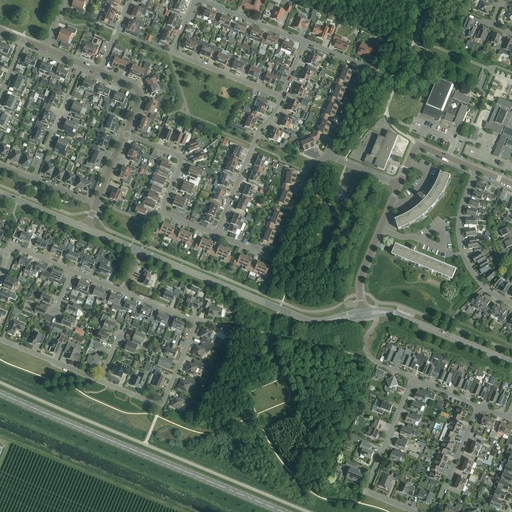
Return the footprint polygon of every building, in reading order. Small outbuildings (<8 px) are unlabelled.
[(142,5),(141,7),(147,10),(150,3),(143,0),(137,0),(136,3),(142,5)] [(244,8),(257,13),(262,0),(243,0),(242,3),(246,4),(244,8)] [(487,0),(486,0),(479,0),(482,1),(478,11),(487,14),(491,5),(486,3),(487,0)] [(87,5),(73,1),(71,7),(76,9),(75,12),(83,14),(84,10),(86,12),(87,5)] [(114,7),(111,6),(105,4),(103,9),(106,10),(104,13),(114,17),(116,11),(112,10),(114,7)] [(183,8),(173,4),(170,11),(178,15),(179,12),(181,13),(183,8)] [(144,16),(147,10),(141,7),(140,9),(135,7),(133,11),(141,15),(144,16)] [(277,8),(272,19),(279,22),(284,11),(277,8)] [(203,16),(208,19),(211,11),(206,9),(204,12),(202,11),(199,16),(202,18),(203,16)] [(135,20),(141,23),(143,19),(140,17),(141,15),(133,11),(131,16),(136,18),(135,20)] [(170,18),(169,20),(176,23),(179,18),(177,18),(178,15),(170,11),(167,17),(170,18)] [(211,11),(208,19),(210,20),(211,25),(214,26),(217,17),(215,16),(216,13),(211,11)] [(104,13),(103,16),(101,15),(98,21),(106,24),(108,21),(111,22),(114,17),(104,13)] [(220,18),(217,17),(214,26),(217,27),(221,24),(223,25),(226,18),(221,15),(220,18)] [(297,18),(293,28),(300,30),(301,28),(306,30),(309,24),(304,22),(304,21),(306,17),(299,15),(297,18)] [(226,18),(223,25),(222,27),(230,31),(234,21),(226,18)] [(467,37),(472,39),(477,26),(472,24),(474,21),(467,18),(463,28),(470,30),(467,37)] [(127,25),(139,30),(140,28),(141,28),(143,27),(144,24),(141,23),(135,20),(134,22),(129,20),(127,25)] [(166,22),(164,27),(172,31),(173,28),(174,29),(176,23),(169,20),(168,23),(166,22)] [(239,31),(242,24),(234,21),(230,31),(238,34),(239,32),(239,31)] [(250,27),(242,24),(239,31),(239,32),(241,32),(240,35),(246,37),(247,34),(250,27)] [(315,27),(312,33),(318,35),(317,37),(325,41),(328,34),(331,36),(335,28),(326,24),(325,28),(321,26),(320,29),(315,27)] [(138,33),(139,30),(127,25),(125,30),(126,30),(124,34),(138,39),(140,35),(139,34),(138,33)] [(59,34),(69,39),(71,34),(74,34),(76,30),(68,26),(66,30),(61,28),(59,34)] [(164,32),(163,36),(170,39),(172,34),(170,33),(172,31),(164,27),(162,31),(164,32)] [(247,34),(246,37),(245,37),(253,41),(254,38),(257,31),(250,27),(247,34)] [(486,29),(481,27),(479,31),(476,38),(484,42),(487,34),(484,33),(486,29)] [(261,44),(264,37),(261,36),(263,33),(257,31),(254,38),(258,39),(258,42),(261,44)] [(499,50),(501,43),(499,42),(501,37),(492,33),(491,36),(493,37),(491,42),(494,44),(493,47),(499,50)] [(67,43),(69,39),(59,34),(56,40),(61,43),(60,46),(68,50),(70,45),(67,43)] [(184,47),(183,48),(188,50),(193,39),(190,38),(189,39),(187,38),(189,35),(186,34),(183,39),(186,40),(184,47)] [(335,34),(333,40),(336,42),(334,46),(345,51),(348,44),(340,40),(342,37),(335,34)] [(267,38),(264,37),(261,44),(266,46),(267,43),(270,44),(273,37),(268,35),(267,38)] [(92,36),(89,41),(97,45),(99,40),(92,36)] [(168,44),(170,39),(163,36),(161,41),(160,41),(158,44),(164,46),(165,43),(168,44)] [(278,39),(273,37),(270,44),(272,45),(272,47),(277,50),(280,43),(277,42),(278,39)] [(193,39),(188,50),(193,53),(193,52),(196,46),(199,47),(201,41),(198,40),(198,41),(193,39)] [(500,51),(498,55),(500,56),(504,54),(508,56),(510,52),(511,46),(511,42),(507,40),(505,44),(505,45),(502,44),(500,51)] [(86,55),(91,43),(88,43),(84,41),(80,49),(83,50),(81,53),(86,55)] [(201,41),(199,47),(202,48),(199,55),(204,57),(207,49),(209,45),(201,41)] [(283,41),(280,49),(285,51),(289,43),(283,41)] [(91,43),(86,55),(91,57),(93,54),(95,55),(98,47),(95,46),(91,43)] [(289,43),(285,51),(290,53),(290,54),(293,55),(295,50),(293,48),(294,46),(289,43)] [(361,44),(357,54),(362,56),(363,54),(371,57),(375,47),(370,45),(369,47),(361,44)] [(207,49),(204,57),(209,59),(212,52),(215,54),(217,48),(214,47),(209,45),(207,49)] [(10,48),(5,46),(1,56),(9,59),(13,50),(10,49),(10,48)] [(217,48),(215,54),(218,55),(215,62),(220,64),(224,56),(221,54),(221,53),(223,50),(217,48)] [(224,56),(220,64),(225,66),(228,59),(231,60),(233,55),(228,53),(226,57),(224,56)] [(309,53),(307,58),(316,62),(318,57),(321,58),(322,55),(317,53),(316,56),(309,53)] [(117,69),(121,61),(117,59),(118,56),(113,54),(111,59),(114,60),(111,66),(117,69)] [(233,55),(231,60),(234,62),(231,68),(236,70),(240,62),(237,61),(237,59),(238,57),(233,55)] [(29,65),(32,58),(27,56),(25,59),(23,57),(20,63),(23,64),(24,63),(29,65)] [(37,60),(32,58),(29,65),(34,67),(37,60)] [(240,62),(236,70),(241,73),(241,72),(244,66),(247,67),(249,61),(244,59),(241,58),(240,62)] [(307,58),(305,63),(308,65),(314,67),(315,64),(318,65),(319,63),(316,62),(307,58)] [(126,65),(129,66),(131,61),(126,59),(124,62),(121,61),(117,69),(123,71),(126,65)] [(129,74),(135,76),(138,68),(135,67),(136,63),(131,61),(129,66),(132,68),(129,74)] [(249,61),(247,67),(250,68),(247,75),(252,77),(256,69),(257,66),(254,65),(255,63),(249,61)] [(44,72),(47,64),(42,62),(38,72),(43,75),(44,72)] [(138,68),(135,76),(141,79),(145,78),(150,64),(145,62),(142,70),(138,68)] [(52,66),(47,64),(44,72),(48,73),(48,75),(51,77),(54,71),(51,70),(52,66)] [(341,74),(350,78),(352,72),(349,71),(350,71),(348,71),(347,70),(348,67),(342,65),(340,70),(342,71),(341,74)] [(256,69),(252,77),(257,79),(260,72),(263,74),(265,68),(262,67),(260,66),(260,67),(257,66),(256,69)] [(55,68),(54,71),(51,77),(55,78),(54,79),(59,81),(60,78),(63,71),(58,69),(57,69),(55,68)] [(303,68),(301,74),(310,77),(312,72),(306,70),(303,68)] [(63,71),(60,78),(65,80),(64,81),(67,82),(70,77),(67,76),(68,73),(63,71)] [(272,76),(268,84),(273,86),(274,84),(276,80),(280,81),(283,74),(276,71),(274,77),(272,76)] [(266,75),(263,82),(268,84),(272,76),(269,75),(270,73),(267,72),(267,73),(266,75)] [(146,82),(149,88),(157,85),(155,81),(159,80),(157,74),(151,76),(152,79),(146,82)] [(301,74),(299,79),(308,83),(308,82),(310,77),(301,74)] [(335,82),(341,85),(342,82),(344,82),(345,83),(348,84),(350,78),(341,74),(340,77),(338,77),(335,82)] [(15,77),(13,83),(25,88),(27,84),(26,83),(28,79),(18,75),(17,78),(15,77)] [(430,83),(423,98),(422,100),(427,102),(425,105),(426,105),(422,114),(439,121),(440,117),(444,119),(455,93),(455,92),(451,91),(453,86),(436,78),(434,84),(430,83)] [(86,89),(90,82),(84,80),(83,83),(80,81),(78,87),(80,88),(80,89),(83,90),(84,88),(86,89)] [(85,92),(93,95),(95,89),(93,88),(95,84),(90,82),(86,89),(85,92)] [(333,88),(335,88),(334,92),(343,95),(345,90),(342,88),(341,88),(340,87),(341,85),(335,82),(333,88)] [(25,88),(13,83),(11,88),(14,89),(13,92),(21,96),(23,92),(24,92),(25,88)] [(297,84),(294,89),(303,93),(306,88),(297,84)] [(157,85),(149,88),(151,94),(157,91),(158,94),(164,92),(162,87),(158,88),(157,85)] [(100,95),(102,96),(105,88),(100,86),(98,91),(95,89),(93,95),(92,97),(98,99),(100,95)] [(47,97),(50,99),(58,102),(61,96),(54,94),(56,91),(50,88),(47,97)] [(105,101),(108,103),(112,93),(110,92),(110,90),(105,88),(102,96),(105,97),(104,99),(105,101)] [(303,93),(294,89),(292,95),(301,98),(303,93)] [(343,95),(334,92),(333,95),(330,94),(328,99),(334,102),(335,99),(336,99),(336,100),(337,100),(338,100),(340,101),(343,95)] [(112,93),(108,103),(111,104),(112,103),(114,104),(115,101),(118,102),(121,95),(116,93),(115,94),(112,93)] [(452,122),(461,125),(468,108),(467,107),(470,98),(463,95),(462,96),(455,93),(444,119),(444,120),(451,123),(452,122)] [(8,96),(5,101),(18,106),(20,102),(19,102),(20,98),(12,94),(11,97),(8,96)] [(121,95),(118,102),(120,103),(119,107),(124,110),(127,101),(127,99),(125,98),(126,97),(121,95)] [(257,97),(256,101),(259,102),(257,107),(265,111),(267,106),(266,105),(261,103),(263,100),(257,97)] [(484,128),(493,132),(500,135),(502,129),(504,130),(505,128),(506,128),(511,113),(511,111),(511,110),(510,109),(511,105),(511,103),(499,98),(496,104),(497,105),(495,110),(492,116),(493,116),(489,124),(486,122),(484,128)] [(43,106),(48,108),(49,106),(56,108),(58,102),(50,99),(48,102),(45,101),(43,106)] [(147,105),(155,109),(156,105),(160,107),(162,101),(157,99),(155,102),(149,99),(147,105)] [(334,102),(328,99),(326,105),(328,106),(327,109),(336,113),(338,107),(335,106),(334,105),(333,105),(334,102)] [(290,100),(288,105),(297,109),(299,103),(290,100)] [(3,107),(9,109),(8,112),(14,114),(15,110),(16,111),(18,106),(5,101),(3,107)] [(72,107),(81,111),(82,108),(85,109),(87,104),(80,101),(79,104),(74,102),(72,107)] [(412,115),(414,106),(407,104),(406,107),(404,107),(404,105),(400,104),(398,110),(399,110),(397,117),(404,119),(405,113),(412,115)] [(149,117),(155,119),(157,114),(153,112),(155,109),(147,105),(144,111),(150,114),(149,117)] [(297,109),(288,105),(286,110),(297,115),(299,109),(297,109)] [(47,111),(48,108),(43,106),(41,112),(44,113),(43,117),(51,120),(53,114),(47,111)] [(80,114),(81,111),(72,107),(70,112),(75,114),(74,117),(80,120),(82,115),(80,114)] [(252,115),(257,117),(258,117),(257,117),(258,114),(262,116),(265,111),(257,107),(255,107),(252,115)] [(336,113),(327,109),(325,112),(323,111),(321,117),(327,119),(328,116),(329,117),(330,117),(333,118),(336,113)] [(107,122),(115,126),(117,120),(111,117),(113,114),(107,112),(105,117),(108,119),(107,122)] [(0,114),(0,120),(10,125),(11,120),(13,116),(4,113),(3,116),(0,114)] [(246,115),(244,121),(246,122),(254,125),(255,122),(256,120),(253,118),(254,116),(257,117),(252,115),(248,113),(247,116),(246,115)] [(284,115),(282,120),(290,124),(293,119),(295,120),(296,117),(293,116),(292,118),(284,115)] [(38,119),(36,124),(41,126),(42,123),(48,126),(51,120),(43,117),(41,120),(38,119)] [(139,123),(148,127),(149,123),(152,124),(155,119),(149,117),(148,120),(142,117),(139,123)] [(321,123),(319,126),(328,130),(331,124),(328,123),(327,122),(327,123),(326,122),(327,119),(321,117),(319,122),(321,123)] [(8,129),(10,125),(0,120),(0,130),(6,133),(8,129)] [(64,126),(73,129),(75,126),(77,127),(79,122),(73,120),(72,123),(66,120),(64,126)] [(290,124),(282,120),(279,126),(287,129),(286,131),(289,132),(293,134),(294,131),(288,129),(290,124)] [(100,130),(105,132),(106,129),(113,132),(115,126),(107,122),(105,126),(102,125),(100,130)] [(246,122),(244,127),(252,130),(254,125),(246,122)] [(146,130),(148,127),(139,123),(137,129),(136,132),(147,137),(149,132),(146,130)] [(41,126),(36,124),(33,129),(37,131),(35,134),(43,138),(46,132),(40,129),(41,126)] [(72,132),(73,129),(64,126),(62,131),(67,133),(66,136),(73,138),(75,134),(72,132)] [(168,128),(165,126),(162,135),(164,136),(163,140),(168,142),(172,132),(167,130),(168,128)] [(314,134),(318,139),(321,134),(322,134),(323,135),(326,136),(328,130),(319,126),(318,129),(316,128),(314,134)] [(270,134),(278,137),(279,137),(281,138),(283,133),(288,135),(289,132),(286,131),(282,129),(281,132),(272,128),(270,134)] [(502,129),(500,135),(501,135),(501,136),(493,156),(499,158),(500,155),(502,156),(508,159),(508,158),(511,159),(510,160),(511,161),(511,130),(509,129),(506,128),(505,128),(504,130),(502,129)] [(98,135),(97,139),(108,144),(110,138),(104,135),(105,132),(100,130),(98,135)] [(179,145),(183,135),(178,133),(179,131),(176,130),(174,136),(176,137),(174,143),(179,145)] [(386,171),(389,164),(387,163),(398,136),(388,132),(385,139),(378,136),(370,156),(367,155),(364,163),(374,167),(374,166),(386,171)] [(43,138),(35,134),(34,138),(30,137),(28,142),(34,144),(35,141),(41,144),(43,138)] [(183,135),(179,145),(184,147),(186,141),(189,142),(191,136),(186,134),(186,136),(183,135)] [(267,139),(276,143),(278,137),(270,134),(267,139)] [(313,142),(318,139),(314,134),(308,137),(309,139),(306,140),(309,149),(315,147),(314,144),(314,143),(313,143),(313,142)] [(57,144),(66,148),(67,145),(70,146),(72,141),(65,138),(64,141),(59,139),(57,144)] [(90,147),(93,148),(98,150),(99,147),(105,150),(108,144),(97,139),(95,143),(95,142),(94,145),(91,144),(90,147)] [(197,153),(200,152),(203,151),(202,148),(200,143),(199,139),(189,143),(190,146),(187,148),(189,153),(196,150),(197,153)] [(288,142),(285,140),(283,145),(283,144),(281,143),(279,147),(285,149),(288,142)] [(304,152),(309,149),(306,140),(302,142),(302,140),(296,142),(298,148),(301,146),(302,148),(302,149),(304,152)] [(6,145),(1,143),(0,145),(0,150),(1,151),(0,153),(0,156),(5,158),(9,149),(5,148),(6,145)] [(131,146),(129,151),(137,155),(140,149),(143,151),(144,148),(133,143),(132,146),(131,146)] [(64,151),(66,148),(57,144),(54,149),(55,149),(54,152),(65,157),(67,152),(64,151)] [(243,150),(235,146),(234,149),(232,148),(231,150),(241,155),(243,150)] [(11,161),(17,163),(21,154),(17,152),(18,150),(13,148),(10,154),(13,156),(11,161)] [(92,158),(100,161),(103,155),(97,153),(98,150),(93,148),(90,153),(94,154),(92,158)] [(22,159),(24,160),(22,165),(29,168),(32,159),(28,157),(29,154),(28,154),(29,152),(25,150),(22,159)] [(228,158),(238,162),(241,155),(231,150),(228,158)] [(135,160),(137,155),(129,151),(127,156),(130,158),(129,161),(137,164),(139,161),(135,160)] [(204,153),(203,151),(200,152),(197,153),(194,154),(195,157),(191,158),(193,163),(203,160),(201,155),(204,153)] [(256,161),(264,164),(265,161),(267,162),(269,157),(260,154),(259,156),(258,156),(256,161)] [(98,167),(100,161),(92,158),(91,162),(87,160),(85,166),(90,168),(92,165),(98,167)] [(162,162),(160,167),(159,167),(163,169),(169,171),(171,166),(168,164),(169,162),(160,158),(159,161),(162,162)] [(226,162),(228,163),(227,166),(235,169),(238,162),(228,158),(226,162)] [(46,161),(43,168),(46,169),(44,174),(50,177),(54,168),(50,166),(51,163),(46,161)] [(263,167),(264,164),(256,161),(254,166),(256,167),(255,169),(263,172),(265,168),(263,167)] [(235,169),(227,166),(225,165),(222,172),(231,176),(232,174),(233,174),(235,169)] [(54,173),(56,174),(54,179),(61,181),(64,172),(60,170),(61,168),(56,166),(54,173)] [(162,171),(163,169),(159,167),(160,167),(157,166),(156,169),(158,170),(156,175),(160,176),(166,179),(168,174),(162,171)] [(188,171),(198,175),(200,170),(204,172),(205,169),(197,166),(196,169),(190,166),(188,171)] [(128,169),(122,167),(120,172),(129,176),(131,171),(134,172),(135,169),(130,167),(128,169)] [(258,179),(259,176),(261,176),(263,172),(255,169),(254,171),(252,170),(250,175),(258,179)] [(286,175),(286,178),(295,180),(296,174),(293,173),(292,173),(290,173),(291,170),(285,169),(284,175),(286,175)] [(65,183),(71,186),(75,176),(68,174),(69,172),(66,171),(64,177),(67,178),(65,183)] [(189,180),(199,184),(201,179),(197,178),(198,175),(188,171),(186,176),(191,178),(189,180)] [(127,181),(129,176),(120,172),(118,178),(124,180),(123,183),(129,185),(130,182),(127,181)] [(425,200),(423,202),(418,207),(413,211),(407,214),(401,217),(395,220),(398,230),(400,229),(402,229),(404,228),(408,226),(410,225),(411,224),(414,222),(417,221),(419,219),(421,218),(423,216),(426,214),(428,212),(429,211),(430,210),(431,209),(432,208),(434,206),(436,203),(438,201),(439,200),(440,199),(441,197),(442,196),(443,193),(444,192),(445,190),(445,189),(446,188),(447,185),(448,183),(449,182),(450,179),(450,176),(440,173),(438,180),(435,186),(432,192),(428,197),(426,198),(423,195),(422,195),(422,194),(421,194),(420,194),(419,195),(418,195),(417,196),(420,198),(421,197),(425,200)] [(75,187),(81,190),(85,181),(81,179),(82,176),(77,174),(74,181),(77,182),(75,187)] [(156,175),(154,174),(152,176),(155,178),(153,182),(153,183),(163,187),(165,182),(159,179),(160,176),(156,175)] [(223,175),(221,180),(229,184),(231,179),(223,175)] [(258,179),(250,175),(248,180),(249,181),(248,183),(258,187),(259,184),(256,183),(258,179)] [(216,178),(213,186),(221,189),(222,186),(227,188),(229,184),(221,180),(216,178)] [(282,187),(288,189),(289,185),(290,185),(290,186),(291,186),(291,185),(294,186),(295,180),(286,178),(285,182),(283,181),(282,187)] [(89,182),(85,181),(81,190),(87,192),(89,187),(92,189),(95,182),(90,180),(89,182)] [(184,181),(182,186),(192,190),(194,186),(197,187),(199,184),(189,180),(188,183),(184,181)] [(153,183),(153,182),(150,181),(149,184),(152,185),(150,190),(154,192),(160,194),(162,189),(152,185),(153,183)] [(490,186),(487,185),(486,186),(478,183),(475,189),(487,194),(489,190),(488,190),(490,186)] [(246,185),(244,190),(252,193),(254,188),(246,185)] [(186,194),(185,196),(192,199),(194,194),(191,193),(192,190),(182,186),(180,191),(186,194)] [(280,197),(289,201),(292,195),(289,194),(289,193),(288,193),(287,193),(288,189),(282,187),(280,193),(282,194),(280,197)] [(111,194),(120,197),(122,192),(125,193),(127,190),(121,188),(120,191),(114,188),(111,194)] [(153,195),(154,192),(150,190),(147,189),(146,192),(149,193),(147,198),(153,201),(156,202),(159,197),(153,195)] [(217,190),(215,195),(223,198),(225,193),(217,190)] [(243,198),(250,201),(252,202),(253,199),(250,198),(252,193),(244,190),(242,195),(244,196),(243,198)] [(474,191),(472,196),(482,201),(483,201),(485,196),(474,191)] [(119,200),(120,197),(111,194),(109,199),(115,201),(114,204),(120,207),(122,202),(119,200)] [(223,198),(215,195),(213,200),(221,203),(223,198)] [(176,196),(174,201),(184,205),(186,200),(191,202),(192,199),(185,196),(184,199),(176,196)] [(147,198),(144,197),(143,200),(145,201),(143,206),(144,206),(153,210),(155,205),(152,203),(153,201),(147,198)] [(287,206),(289,201),(280,197),(279,200),(277,199),(275,205),(281,207),(282,204),(283,205),(284,205),(287,206)] [(249,203),(250,201),(243,198),(243,200),(240,199),(238,204),(246,208),(246,206),(249,208),(251,204),(249,203)] [(469,205),(478,208),(481,210),(483,206),(479,204),(480,203),(471,199),(469,205)] [(184,205),(174,201),(172,205),(178,208),(177,211),(184,213),(185,211),(182,209),(184,205)] [(135,202),(134,205),(137,206),(135,211),(144,215),(147,210),(143,209),(137,206),(138,204),(135,202)] [(211,204),(209,209),(217,213),(219,208),(211,204)] [(246,208),(238,204),(236,209),(244,213),(246,208)] [(204,215),(203,215),(211,219),(212,217),(215,218),(217,213),(209,209),(206,208),(204,215)] [(272,218),(281,221),(283,216),(280,214),(279,214),(278,213),(279,210),(273,208),(271,214),(273,214),(272,218)] [(234,214),(232,219),(240,222),(241,220),(244,221),(245,218),(234,214)] [(200,220),(199,223),(201,224),(202,224),(207,226),(208,223),(212,225),(214,220),(211,219),(203,215),(201,220),(200,220)] [(478,217),(476,217),(473,216),(473,219),(466,219),(466,225),(478,225),(479,219),(478,219),(478,217)] [(268,220),(266,225),(272,228),(273,225),(275,225),(274,226),(276,226),(278,227),(281,221),(272,218),(271,221),(268,220)] [(232,219),(230,224),(233,225),(232,227),(237,229),(240,231),(243,224),(240,222),(232,219)] [(165,234),(169,225),(163,223),(162,226),(161,227),(162,227),(161,228),(158,227),(156,233),(161,235),(162,233),(165,234)] [(173,240),(175,234),(172,233),(173,231),(173,232),(174,230),(173,230),(175,228),(169,225),(165,234),(168,235),(167,238),(173,240)] [(272,228),(266,225),(264,231),(266,232),(265,235),(274,239),(276,233),(273,232),(273,231),(272,231),(271,231),(272,228)] [(229,226),(227,231),(230,233),(229,236),(235,238),(236,235),(238,236),(240,231),(237,229),(232,227),(229,226)] [(19,240),(24,242),(27,234),(19,230),(20,229),(17,228),(14,235),(20,237),(19,240)] [(506,235),(507,238),(511,235),(511,230),(509,231),(508,228),(500,231),(502,237),(506,235)] [(469,236),(469,239),(481,237),(481,233),(476,234),(475,229),(465,230),(466,237),(469,236)] [(182,241),(186,232),(180,230),(179,233),(179,234),(178,235),(175,234),(173,240),(178,242),(179,240),(182,241)] [(186,232),(182,241),(186,243),(185,245),(190,247),(193,241),(190,240),(190,239),(191,238),(192,235),(186,232)] [(30,235),(27,234),(24,242),(29,244),(33,234),(31,233),(30,235)] [(274,239),(265,235),(263,238),(261,237),(259,243),(265,245),(266,242),(267,243),(268,243),(269,243),(271,244),(274,239)] [(39,248),(43,240),(40,239),(41,237),(38,236),(34,246),(39,248)] [(46,241),(43,240),(39,248),(44,250),(47,244),(50,245),(53,238),(50,237),(48,240),(46,240),(46,241)] [(482,240),(481,237),(469,239),(470,242),(467,243),(469,249),(478,247),(477,241),(478,241),(482,240)] [(55,255),(58,247),(56,246),(56,244),(54,243),(56,240),(53,238),(50,245),(53,246),(50,253),(55,255)] [(201,249),(204,250),(207,241),(202,239),(201,242),(200,242),(200,243),(200,244),(197,243),(194,249),(200,251),(201,249)] [(207,241),(204,250),(207,251),(206,254),(211,256),(214,250),(211,249),(212,247),(212,248),(212,246),(213,243),(207,241)] [(58,247),(55,255),(60,257),(63,250),(66,251),(69,243),(65,242),(63,246),(62,246),(61,248),(58,247)] [(66,259),(71,261),(74,253),(71,252),(73,247),(72,245),(69,243),(66,252),(68,253),(66,259)] [(456,270),(455,269),(413,252),(416,248),(413,247),(412,250),(411,251),(395,245),(391,254),(452,280),(456,270)] [(214,250),(211,256),(217,258),(218,256),(221,257),(225,248),(219,246),(218,249),(217,250),(217,251),(214,250)] [(230,251),(225,248),(221,257),(224,259),(223,261),(229,263),(231,257),(228,256),(229,255),(229,254),(229,253),(230,251)] [(77,254),(74,253),(71,261),(76,263),(78,257),(81,258),(84,250),(82,249),(80,253),(77,252),(77,254)] [(478,264),(486,260),(484,257),(483,258),(480,252),(471,257),(475,263),(477,262),(478,264)] [(239,265),(242,266),(246,257),(240,255),(239,258),(238,259),(239,259),(238,260),(235,259),(233,265),(238,267),(239,265)] [(86,268),(90,260),(87,259),(88,257),(85,256),(81,266),(86,268)] [(90,260),(86,268),(92,270),(94,263),(97,264),(100,257),(97,256),(96,260),(93,259),(93,261),(90,260)] [(18,265),(23,267),(26,259),(21,257),(20,259),(17,258),(14,265),(17,266),(18,265)] [(100,257),(97,264),(100,265),(97,272),(102,274),(106,266),(107,263),(104,262),(103,263),(101,262),(103,258),(100,257)] [(246,257),(242,266),(245,267),(244,269),(250,272),(252,266),(250,265),(250,263),(250,264),(251,262),(252,259),(246,257)] [(26,259),(23,267),(25,268),(24,272),(29,275),(31,269),(32,266),(30,265),(31,261),(26,259)] [(488,263),(486,260),(478,264),(480,267),(478,268),(481,274),(484,272),(486,276),(492,270),(491,268),(490,268),(487,263),(488,263)] [(252,266),(250,272),(255,274),(256,272),(260,273),(263,264),(258,262),(256,265),(256,266),(255,267),(252,266)] [(34,270),(31,269),(29,275),(32,276),(33,273),(35,274),(36,272),(38,273),(42,265),(37,263),(34,270)] [(263,264),(260,273),(263,275),(262,277),(267,279),(270,273),(267,272),(267,271),(268,271),(268,270),(268,269),(269,267),(263,264)] [(47,267),(42,265),(38,273),(41,274),(39,279),(44,281),(47,275),(44,274),(47,267)] [(113,269),(106,266),(102,274),(107,276),(108,274),(111,275),(113,269)] [(147,286),(151,276),(149,275),(150,272),(144,269),(143,272),(144,273),(139,283),(147,286)] [(50,276),(47,275),(44,281),(47,282),(48,281),(53,283),(53,282),(58,272),(52,270),(50,276)] [(485,277),(489,282),(496,276),(492,271),(485,277)] [(63,274),(58,272),(53,282),(61,285),(64,278),(61,277),(63,274)] [(494,278),(490,283),(497,288),(503,281),(498,277),(496,280),(494,278)] [(11,282),(5,279),(3,285),(4,286),(3,287),(11,290),(13,285),(16,286),(18,281),(12,279),(11,282)] [(510,286),(508,285),(510,281),(507,280),(500,291),(506,294),(510,286)] [(80,293),(84,283),(79,281),(77,287),(75,286),(73,290),(80,293)] [(90,285),(84,283),(80,293),(88,296),(89,295),(91,289),(88,288),(90,285)] [(97,297),(100,289),(95,287),(94,290),(91,289),(89,295),(92,296),(92,295),(97,297)] [(177,298),(181,291),(176,288),(173,293),(165,290),(162,298),(172,302),(174,297),(177,298)] [(104,301),(107,295),(104,294),(105,291),(100,289),(97,297),(96,300),(104,303),(104,301)] [(39,300),(49,304),(51,298),(44,295),(45,293),(39,290),(37,295),(41,297),(39,300)] [(0,292),(0,299),(7,303),(8,299),(10,298),(15,300),(17,296),(15,295),(16,294),(10,291),(8,295),(0,292)] [(110,297),(107,295),(104,301),(107,303),(108,302),(113,304),(116,296),(111,294),(110,297)] [(477,310),(479,307),(485,298),(479,295),(477,299),(474,297),(470,303),(473,305),(472,307),(477,310)] [(119,311),(120,308),(123,301),(120,300),(121,298),(116,296),(113,304),(116,305),(114,309),(119,311)] [(188,296),(183,307),(191,310),(192,306),(194,307),(199,309),(201,303),(203,299),(196,296),(195,299),(188,296)] [(490,301),(485,298),(479,307),(484,310),(484,311),(486,313),(490,307),(488,305),(490,301)] [(124,308),(129,310),(132,302),(127,300),(126,303),(123,301),(120,308),(123,309),(124,308)] [(209,307),(210,303),(205,301),(203,307),(207,310),(209,310),(208,316),(220,318),(222,309),(209,307)] [(137,305),(132,302),(129,310),(134,312),(133,314),(136,315),(138,310),(135,308),(137,305)] [(73,304),(71,307),(68,305),(65,311),(71,313),(72,316),(75,317),(78,316),(80,313),(78,310),(81,311),(82,307),(73,304)] [(46,321),(49,315),(45,314),(47,309),(37,305),(35,311),(41,314),(39,317),(40,318),(46,321)] [(490,307),(486,313),(489,315),(490,314),(495,317),(500,308),(495,305),(493,308),(490,307)] [(139,315),(144,317),(148,309),(142,307),(141,311),(138,310),(136,315),(135,317),(138,318),(139,315)] [(500,308),(495,317),(498,319),(497,320),(499,321),(498,323),(501,325),(506,317),(503,315),(506,311),(500,308)] [(151,322),(154,315),(151,314),(153,311),(148,309),(144,317),(148,318),(147,320),(151,322)] [(154,315),(151,322),(156,324),(157,322),(160,323),(163,316),(158,313),(157,316),(154,315)] [(16,329),(22,331),(24,325),(12,320),(14,315),(12,314),(9,321),(12,322),(7,332),(13,335),(16,329)] [(104,323),(103,327),(112,331),(115,324),(107,321),(109,318),(103,315),(100,321),(104,323)] [(163,316),(160,323),(165,325),(165,326),(168,328),(170,322),(167,320),(168,318),(163,316)] [(74,325),(76,320),(70,318),(69,320),(68,320),(64,319),(63,319),(61,324),(70,328),(72,324),(74,325)] [(170,322),(168,328),(170,329),(171,328),(176,330),(179,322),(174,320),(173,323),(170,322)] [(179,322),(176,330),(181,332),(183,328),(184,324),(179,322)] [(98,335),(97,338),(106,342),(108,336),(103,334),(105,331),(98,328),(96,333),(96,334),(98,335)] [(203,342),(210,345),(211,343),(213,336),(213,335),(211,334),(212,332),(203,328),(199,337),(204,339),(203,342)] [(37,333),(34,332),(31,339),(29,343),(34,346),(36,343),(41,345),(44,336),(38,334),(38,333),(37,333)] [(145,336),(135,332),(133,339),(132,342),(140,346),(141,343),(142,343),(145,336)] [(68,338),(61,335),(58,342),(54,341),(49,352),(57,355),(62,343),(65,344),(68,338)] [(91,341),(90,345),(94,347),(93,348),(95,350),(101,352),(103,346),(91,341)] [(124,350),(134,354),(136,348),(138,349),(139,346),(128,341),(124,350)] [(166,341),(164,346),(166,347),(165,349),(165,350),(166,350),(164,354),(174,357),(177,350),(175,349),(176,346),(174,345),(166,341)] [(67,354),(66,358),(73,361),(74,359),(78,361),(80,355),(76,354),(77,351),(75,350),(77,346),(68,343),(64,351),(67,352),(67,354)] [(192,355),(201,358),(204,351),(208,353),(209,351),(210,351),(211,348),(202,344),(201,347),(196,345),(192,355)] [(386,348),(384,353),(386,354),(384,360),(390,362),(394,353),(390,351),(393,346),(388,344),(386,348)] [(394,353),(390,362),(395,364),(398,359),(400,360),(404,351),(400,349),(397,354),(394,353)] [(406,349),(402,359),(405,360),(403,365),(408,367),(412,358),(408,357),(411,351),(406,349)] [(89,355),(86,362),(90,364),(90,369),(98,368),(98,363),(101,360),(96,354),(93,357),(89,355)] [(412,358),(408,367),(414,370),(414,369),(415,366),(416,365),(418,366),(422,356),(418,354),(415,359),(412,358)] [(426,374),(429,365),(426,364),(428,358),(423,356),(419,366),(422,367),(420,372),(426,374)] [(158,365),(169,369),(173,360),(168,358),(167,360),(161,358),(158,365)] [(433,367),(429,365),(426,374),(431,377),(433,372),(436,373),(440,362),(435,360),(433,367)] [(204,365),(195,361),(194,364),(188,362),(185,372),(194,375),(197,368),(201,370),(202,368),(203,368),(204,365)] [(123,373),(127,375),(130,368),(119,363),(117,366),(114,365),(111,372),(114,374),(113,375),(121,378),(123,373)] [(443,382),(447,372),(443,371),(446,365),(441,363),(437,373),(440,374),(437,379),(443,382)] [(450,374),(447,372),(443,382),(449,384),(451,379),(453,380),(457,371),(452,369),(450,374)] [(164,382),(165,378),(160,376),(162,373),(160,373),(155,370),(154,375),(156,376),(152,385),(160,389),(160,388),(161,388),(162,386),(161,385),(163,382),(164,382)] [(377,370),(374,377),(377,378),(377,379),(378,380),(379,380),(380,380),(381,379),(382,379),(383,378),(384,377),(385,378),(387,380),(386,380),(386,381),(385,382),(384,382),(383,383),(382,385),(382,386),(385,387),(384,388),(384,389),(384,390),(385,390),(385,391),(386,392),(386,393),(387,393),(387,394),(388,394),(389,394),(390,394),(391,394),(392,394),(392,393),(393,393),(394,392),(394,391),(393,390),(394,390),(394,389),(394,388),(393,387),(394,387),(398,385),(394,377),(389,379),(388,379),(387,376),(383,375),(384,373),(377,370)] [(458,372),(454,380),(457,382),(455,387),(461,389),(464,380),(461,378),(463,374),(458,372)] [(141,380),(144,382),(147,376),(141,374),(139,377),(138,378),(134,376),(131,384),(132,385),(132,386),(138,388),(141,380)] [(464,380),(461,389),(466,391),(468,386),(471,387),(475,379),(470,377),(468,381),(464,380)] [(195,382),(188,379),(186,382),(181,380),(177,389),(187,393),(190,384),(193,385),(195,382)] [(475,379),(472,388),(474,389),(472,394),(478,396),(482,387),(478,386),(480,381),(475,379)] [(482,387),(478,396),(483,398),(486,393),(488,395),(492,386),(487,384),(485,388),(482,387)] [(493,386),(489,395),(492,396),(490,401),(495,403),(499,394),(496,393),(498,388),(493,386)] [(417,394),(415,397),(419,399),(420,399),(423,400),(422,402),(427,404),(429,398),(433,400),(435,394),(431,393),(427,391),(426,394),(424,393),(422,393),(421,392),(418,391),(417,392),(416,392),(417,394)] [(499,394),(495,403),(501,406),(503,401),(506,402),(509,393),(505,391),(503,396),(499,394)] [(170,406),(180,410),(182,403),(185,404),(187,399),(181,396),(179,399),(174,397),(170,406)] [(378,407),(375,412),(382,415),(384,410),(390,413),(392,406),(384,403),(385,400),(379,398),(378,400),(380,401),(378,407)] [(412,405),(411,408),(414,410),(415,411),(416,410),(420,412),(422,406),(425,407),(427,404),(422,402),(421,405),(419,404),(418,404),(417,404),(417,403),(413,402),(413,403),(411,403),(412,405)] [(454,413),(453,417),(460,419),(461,417),(465,418),(467,412),(463,410),(464,410),(461,408),(460,409),(458,408),(455,414),(454,413)] [(407,418),(405,421),(409,423),(410,423),(415,425),(417,426),(419,422),(421,417),(417,415),(416,418),(414,417),(413,417),(412,417),(411,416),(408,414),(408,415),(406,416),(407,418)] [(453,420),(452,422),(451,426),(460,430),(463,424),(459,422),(460,419),(453,417),(452,420),(453,420)] [(486,427),(490,419),(484,417),(480,425),(486,427)] [(380,433),(383,426),(384,423),(375,419),(371,427),(370,426),(366,434),(367,435),(375,439),(376,438),(377,435),(378,435),(379,433),(380,433)] [(490,419),(486,427),(492,430),(495,421),(490,419)] [(497,432),(503,435),(507,426),(501,424),(497,432)] [(460,430),(451,426),(448,431),(447,431),(446,434),(452,436),(453,433),(458,435),(460,430)] [(511,430),(511,428),(507,426),(503,435),(509,437),(511,430)] [(406,428),(403,427),(402,428),(401,429),(402,430),(400,433),(404,435),(404,436),(405,435),(409,437),(410,435),(413,434),(414,434),(416,429),(412,427),(411,430),(409,429),(407,429),(406,428)] [(446,437),(443,443),(453,447),(455,441),(451,439),(452,436),(446,434),(445,437),(446,437)] [(401,441),(398,440),(397,440),(396,441),(396,443),(395,446),(399,448),(400,448),(404,450),(408,440),(403,438),(402,440),(401,441)] [(471,448),(479,451),(481,446),(482,447),(482,446),(488,449),(490,446),(479,441),(478,444),(473,442),(471,448)] [(370,459),(374,451),(371,450),(372,446),(362,442),(359,450),(362,451),(360,455),(370,459)] [(453,447),(443,443),(441,448),(440,448),(439,451),(445,453),(446,450),(451,452),(453,447)] [(477,457),(479,451),(471,448),(468,454),(477,457)] [(396,453),(392,452),(392,453),(390,454),(391,455),(390,458),(394,460),(394,461),(395,461),(399,462),(401,458),(404,459),(406,454),(398,451),(397,453),(396,453)] [(445,453),(439,451),(437,454),(439,454),(436,460),(446,464),(448,458),(444,456),(445,453)] [(504,463),(507,464),(510,465),(511,462),(511,453),(509,459),(507,458),(506,460),(505,459),(503,462),(504,463)] [(464,465),(472,469),(475,463),(466,459),(464,465)] [(446,464),(436,460),(434,465),(433,465),(432,468),(438,471),(438,470),(439,468),(444,470),(446,464)] [(358,466),(347,461),(346,465),(351,467),(348,474),(347,474),(346,476),(347,476),(347,477),(361,483),(365,473),(356,469),(358,466)] [(507,474),(508,471),(511,472),(511,465),(510,465),(507,464),(504,463),(501,471),(504,473),(507,474)] [(470,474),(472,469),(464,465),(461,471),(470,474)] [(438,471),(432,468),(430,471),(431,472),(429,477),(439,481),(441,475),(437,474),(439,471),(438,470),(438,471)] [(507,474),(504,473),(502,476),(499,475),(497,480),(500,481),(503,483),(503,482),(504,480),(511,482),(511,478),(511,476),(507,474)] [(397,474),(395,479),(383,474),(381,478),(383,479),(380,486),(380,485),(380,486),(385,488),(386,489),(387,488),(390,490),(392,485),(390,484),(392,480),(397,482),(400,475),(397,474)] [(456,482),(465,486),(467,480),(459,476),(456,482)] [(503,483),(500,481),(498,485),(496,484),(494,489),(499,491),(501,488),(507,491),(509,485),(503,482),(503,483)] [(465,486),(456,482),(454,488),(463,492),(465,486)] [(402,483),(399,491),(407,495),(407,494),(412,497),(415,489),(410,487),(410,486),(402,483)] [(415,496),(423,500),(422,501),(429,504),(433,494),(426,491),(426,492),(418,489),(415,496)] [(496,500),(497,497),(503,500),(506,494),(499,491),(494,489),(490,498),(496,500)] [(502,503),(496,500),(490,498),(488,501),(486,506),(492,509),(493,506),(500,508),(502,503)]
